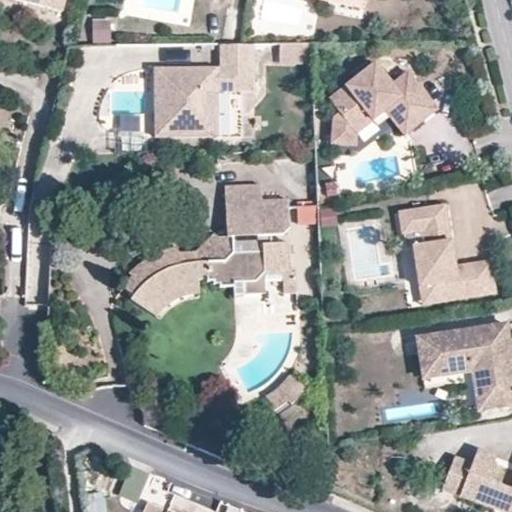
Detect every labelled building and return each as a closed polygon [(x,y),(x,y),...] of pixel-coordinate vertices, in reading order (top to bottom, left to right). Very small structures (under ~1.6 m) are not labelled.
[(113,20),(94,20),(95,45),(113,45),(113,20)] [(253,45),(243,45),(220,45),(220,69),(209,68),(209,76),(198,76),(198,68),(169,69),(169,110),(154,111),(154,138),(217,137),(217,92),(253,92),(253,45)] [(373,122),(386,111),(402,99),(422,123),(438,109),(409,72),(393,85),(376,63),(329,100),(340,113),(334,118),(331,144),(356,147),(358,134),(373,122)] [(169,110),(169,69),(153,69),(154,111),(169,110)] [(422,123),(402,99),(386,111),(391,117),(406,135),(422,123)] [(386,111),(373,122),(378,128),(391,117),(386,111)] [(225,203),(261,201),(261,186),(224,186),(225,203)] [(263,237),(270,236),(282,235),(289,227),(288,200),(261,201),(263,237)] [(225,203),(227,238),(263,237),(261,201),(225,203)] [(451,243),(445,205),(399,213),(403,234),(425,231),(427,245),(414,247),(420,287),(437,284),(440,303),(497,294),(492,261),(471,264),(455,267),(453,255),(446,257),(444,244),(451,243)] [(270,244),(270,236),(263,237),(227,238),(218,238),(212,233),(196,252),(177,252),(177,248),(171,249),(167,249),(162,251),(157,252),(149,256),(142,260),(135,266),(127,273),(130,277),(123,288),(133,295),(131,299),(156,316),(162,312),(164,309),(169,305),(174,302),(182,298),(189,295),(198,294),(199,280),(207,280),(207,282),(213,282),(214,284),(219,284),(220,287),(234,286),(235,283),(242,283),(243,294),(264,293),(264,274),(275,274),(276,275),(283,274),(284,293),(296,293),(295,274),(291,274),(290,245),(270,244)] [(453,255),(451,243),(444,244),(446,257),(453,255)] [(440,303),(437,284),(420,287),(423,305),(440,303)] [(511,356),(507,325),(418,339),(424,378),(473,371),(476,390),(511,384),(511,356)] [(289,376),(265,395),(266,402),(265,405),(263,408),(261,411),(264,416),(273,411),(279,408),(286,401),(290,404),(297,396),(304,388),(289,376)] [(511,384),(476,390),(479,410),(511,404),(511,384)] [(476,464),(459,456),(445,489),(463,496),(501,511),(511,511),(511,489),(498,483),(494,491),(488,488),(491,481),(500,458),(482,450),(476,464)] [(498,483),(491,481),(488,488),(494,491),(498,483)] [(155,511),(157,506),(137,498),(131,511),(155,511)]
